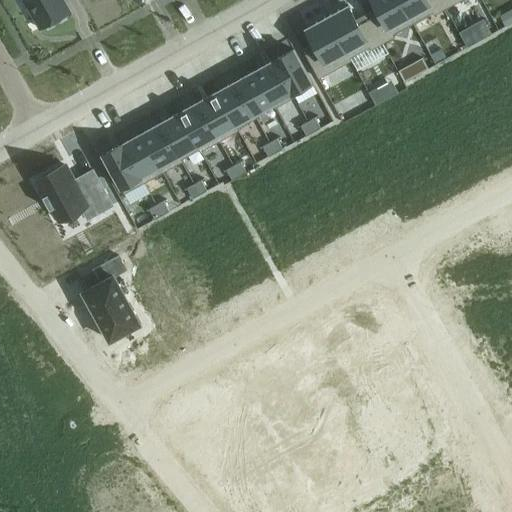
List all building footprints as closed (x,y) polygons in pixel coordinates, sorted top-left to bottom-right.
[(28,2),(34,12),(32,13),(41,29),(70,12),(63,0),(24,0),(26,3),(28,2)] [(400,0),(373,0),(380,12),(369,18),(383,43),(395,36),(394,33),(413,23),(411,18),(400,0)] [(434,15),(446,8),(441,0),(400,0),(411,18),(413,23),(432,12),(434,15)] [(330,15),(327,17),(351,60),(352,60),(351,57),(369,47),(371,49),(383,43),(369,18),(359,24),(348,5),(339,10),(338,9),(337,10),(338,11),(331,15),(330,14),(329,14),(330,15)] [(324,19),(317,22),(317,21),(316,22),(316,23),(307,28),(317,47),(305,54),(319,78),(351,60),(327,17),(325,18),(325,17),(324,18),(324,19)] [(294,49),(276,59),(294,92),(293,92),(295,96),(298,102),(317,92),(311,82),(312,81),(294,49)] [(428,68),(423,58),(399,71),(405,81),(428,68)] [(257,69),(277,106),(295,96),(293,92),(294,92),(276,59),(275,59),(274,60),(257,69)] [(238,80),(256,112),(272,103),(275,108),(276,107),(277,106),(257,69),(256,70),(238,80)] [(238,80),(237,80),(236,81),(219,90),(239,127),(257,117),(255,113),(256,112),(238,80)] [(511,88),(496,97),(507,117),(511,114),(511,88)] [(239,127),(219,90),(218,91),(200,100),(222,140),(239,130),(238,128),(239,127)] [(496,97),(465,114),(487,154),(508,142),(497,123),(507,117),(496,97)] [(181,111),(203,150),(221,140),(222,140),(200,100),(199,101),(181,111)] [(203,150),(181,111),(180,111),(162,121),(182,158),(199,149),(200,151),(202,150),(203,150)] [(465,114),(433,132),(444,152),(455,146),(465,166),(487,154),(465,114)] [(308,121),(314,131),(321,128),(315,117),(308,121)] [(143,132),(165,171),(183,161),(182,159),(182,158),(162,121),(161,122),(160,122),(143,132)] [(307,135),(314,131),(308,121),(301,125),(307,135)] [(146,181),(164,171),(165,171),(143,132),(142,132),(124,142),(146,181)] [(433,132),(402,149),(424,189),(445,177),(434,157),(444,152),(433,132)] [(324,133),(317,137),(323,147),(330,143),(324,133)] [(317,137),(310,140),(316,151),(323,147),(317,137)] [(124,142),(123,143),(103,154),(124,193),(145,182),(146,181),(124,142)] [(402,149),(370,166),(381,186),(391,181),(402,201),(424,189),(402,149)] [(286,154),(279,157),(285,168),(292,164),(286,154)] [(279,157),(272,161),(278,172),(285,168),(279,157)] [(246,172),(240,161),(235,164),(233,165),(239,176),(241,175),(246,172)] [(65,164),(38,179),(46,194),(43,196),(50,209),(53,207),(60,219),(82,207),(88,218),(112,204),(93,169),(74,180),(65,164)] [(232,180),(239,176),(233,165),(226,169),(232,180)] [(361,168),(340,179),(360,215),(381,203),(361,168)] [(262,171),(255,174),(260,185),(267,181),(262,171)] [(340,179),(321,190),(341,225),(360,215),(340,179)] [(194,183),(194,184),(200,194),(207,190),(201,180),(194,183)] [(200,194),(194,184),(187,187),(193,198),(200,194)] [(321,190),(302,200),(322,236),(341,225),(321,190)] [(208,196),(201,200),(207,211),(214,207),(208,196)] [(156,204),(162,215),(169,211),(163,200),(156,204)] [(201,200),(194,204),(200,215),(207,211),(201,200)] [(302,200),(283,210),(303,246),(322,236),(302,200)] [(162,215),(156,204),(149,208),(155,219),(162,215)] [(283,210),(262,222),(282,258),(303,246),(283,210)] [(170,217),(163,221),(169,232),(176,228),(170,217)] [(163,221),(156,225),(162,235),(169,232),(163,221)] [(246,231),(225,243),(244,278),(265,267),(246,231)] [(225,243),(206,253),(225,289),(244,278),(225,243)] [(206,253),(187,264),(206,299),(225,289),(206,253)] [(119,255),(94,268),(101,281),(84,291),(110,339),(141,323),(115,275),(127,269),(119,255)] [(485,255),(464,266),(484,302),(511,286),(504,272),(497,276),(485,255)] [(187,264),(166,275),(185,311),(206,299),(187,264)] [(464,266),(439,280),(447,295),(452,292),(463,313),(484,302),(464,266)] [(336,333),(306,350),(314,365),(380,329),(369,309),(357,315),(354,310),(340,318),(342,323),(333,328),(336,333)] [(380,329),(314,365),(315,365),(340,351),(357,382),(388,364),(382,353),(391,348),(380,329)] [(205,405),(184,416),(189,425),(195,437),(196,437),(196,438),(200,445),(204,443),(217,436),(219,441),(235,432),(232,428),(249,419),(239,401),(266,387),(251,361),(201,389),(207,401),(203,403),(205,405)] [(388,364),(357,382),(374,413),(414,391),(403,371),(395,376),(388,364)] [(414,391),(374,413),(391,444),(423,427),(416,415),(425,411),(414,391)] [(423,427),(391,444),(409,475),(448,453),(437,434),(429,438),(423,427)] [(249,466),(233,474),(250,505),(294,481),(283,462),(295,455),(282,431),(246,451),(242,453),(247,463),(249,466)] [(448,453),(409,475),(426,507),(457,489),(451,478),(459,473),(448,453)] [(457,489),(426,507),(428,511),(480,511),(472,496),(463,501),(457,489)] [(319,497),(291,511),(322,511),(326,510),(319,497)]
